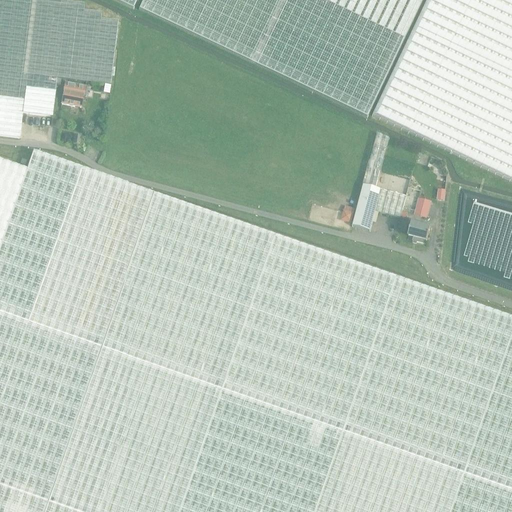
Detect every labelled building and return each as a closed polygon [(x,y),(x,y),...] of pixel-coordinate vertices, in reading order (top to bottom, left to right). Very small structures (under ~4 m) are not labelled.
[(0,0),(0,137),(20,140),(23,115),(27,76),(57,80),(111,86),(118,22),(101,20),(102,13),(84,11),(84,5),(61,2),(60,0),(0,0)] [(110,0),(134,11),(139,0),(110,0)] [(422,0),(142,0),(138,10),(366,119),(422,0)] [(511,0),(426,0),(372,116),(429,144),(511,183),(511,0)] [(53,118),(57,80),(27,76),(23,115),(53,118)] [(82,109),(84,97),(86,89),(65,85),(62,105),(82,109)] [(388,140),(376,134),(362,186),(363,187),(352,227),(370,232),(375,212),(405,220),(407,214),(402,212),(406,197),(375,189),(388,140)] [(74,136),(72,144),(79,146),(81,137),(74,136)] [(511,511),(511,318),(155,195),(33,153),(27,170),(0,161),(0,511),(511,511)] [(427,219),(431,203),(419,200),(415,216),(427,219)] [(429,235),(429,233),(428,233),(430,228),(412,223),(410,228),(409,228),(408,230),(409,230),(408,236),(413,238),(411,242),(425,246),(428,235),(429,235)]
